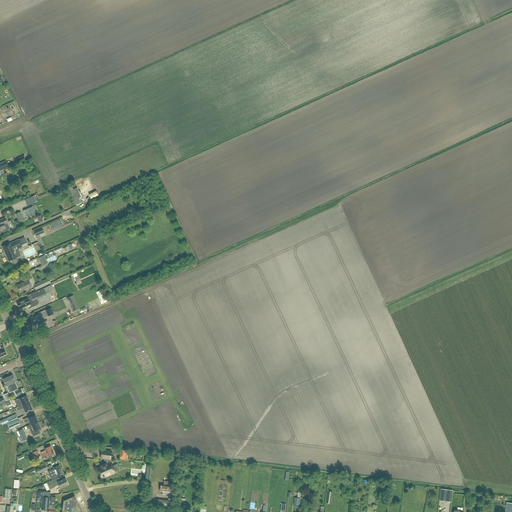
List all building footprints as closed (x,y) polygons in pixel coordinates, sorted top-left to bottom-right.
[(76,206),(81,203),(78,196),(81,195),(77,188),(69,191),(76,206)] [(19,223),(24,220),(20,212),(15,214),(19,223)] [(4,233),(10,230),(7,224),(8,224),(5,218),(0,220),(0,223),(0,224),(0,223),(0,234),(2,234),(2,233),(2,232),(2,231),(3,231),(4,233)] [(9,262),(17,258),(15,253),(16,252),(15,250),(27,245),(24,238),(2,247),(9,262)] [(40,241),(30,244),(31,247),(24,250),(27,256),(43,250),(40,241)] [(48,263),(57,260),(53,252),(45,255),(48,263)] [(44,256),(38,258),(42,266),(47,263),(44,256)] [(36,290),(51,283),(48,278),(33,285),(36,290)] [(20,293),(32,287),(28,280),(16,286),(20,293)] [(29,296),(30,298),(17,304),(19,309),(30,305),(31,308),(35,306),(33,301),(51,293),(50,292),(53,291),(50,286),(29,296)] [(101,290),(96,293),(99,298),(102,304),(107,302),(104,296),(101,290)] [(73,312),(80,309),(73,296),(67,299),(73,312)] [(39,323),(44,321),(43,319),(53,314),(51,308),(34,316),(35,317),(31,318),(34,325),(39,322),(39,323)] [(12,375),(8,377),(13,389),(14,391),(16,391),(15,389),(17,388),(15,383),(15,382),(14,379),(14,378),(13,375),(12,376),(12,375)] [(3,380),(4,383),(4,382),(5,383),(6,386),(10,393),(14,391),(13,389),(8,377),(3,379),(3,380)] [(17,397),(23,394),(21,388),(14,391),(17,397)] [(22,406),(29,402),(26,396),(19,399),(15,401),(16,403),(20,401),(22,405),(22,406)] [(29,402),(22,406),(22,405),(16,407),(18,410),(23,408),(25,412),(32,409),(29,402)] [(31,424),(31,425),(38,422),(35,415),(28,418),(23,420),(25,424),(29,421),(31,424)] [(18,419),(7,424),(9,430),(20,425),(18,419)] [(41,429),(38,422),(31,425),(31,424),(26,426),(28,429),(29,428),(33,436),(40,433),(38,430),(41,429)] [(53,458),(51,455),(54,454),(50,446),(44,449),(46,453),(41,455),(43,459),(48,456),(48,457),(49,460),(53,458)] [(108,459),(109,459),(111,459),(112,452),(102,451),(101,458),(108,459)] [(97,469),(102,478),(104,477),(104,478),(105,478),(105,477),(115,473),(111,463),(109,464),(109,459),(108,459),(107,464),(106,465),(106,464),(101,466),(102,467),(97,469)] [(38,474),(48,470),(45,465),(36,469),(38,474)] [(59,465),(53,468),(55,472),(49,474),(52,480),(57,477),(57,476),(62,473),(59,465)] [(60,480),(59,478),(46,483),(49,490),(54,488),(54,487),(58,485),(60,489),(68,485),(65,478),(60,480)] [(170,493),(171,486),(161,485),(160,492),(162,492),(162,495),(173,496),(173,493),(170,493)] [(440,501),(451,502),(452,491),(441,489),(440,501)] [(81,511),(74,496),(64,501),(63,501),(61,511),(81,511)] [(45,498),(45,501),(42,501),(41,510),(48,511),(49,505),(49,498),(45,498)]
